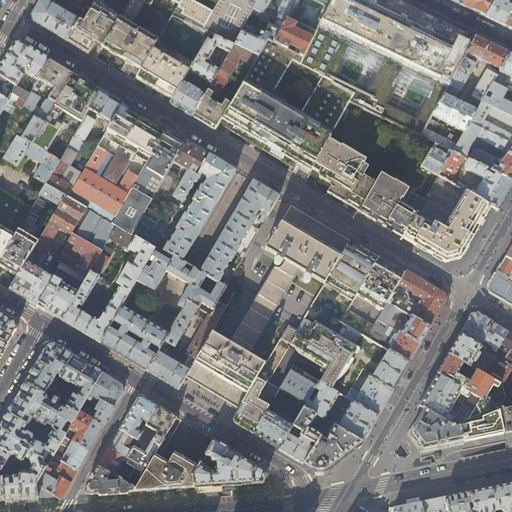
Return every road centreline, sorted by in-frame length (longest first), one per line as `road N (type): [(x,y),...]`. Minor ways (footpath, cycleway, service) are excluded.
road 1 (residential): [(8,23),(249,166)]
road 2 (residential): [(249,166),(465,293)]
road 3 (residential): [(465,293),(350,494)]
road 4 (residential): [(137,380),(298,474),(310,503)]
road 5 (secondary): [(350,494),(511,458)]
road 6 (residential): [(137,380),(61,511)]
